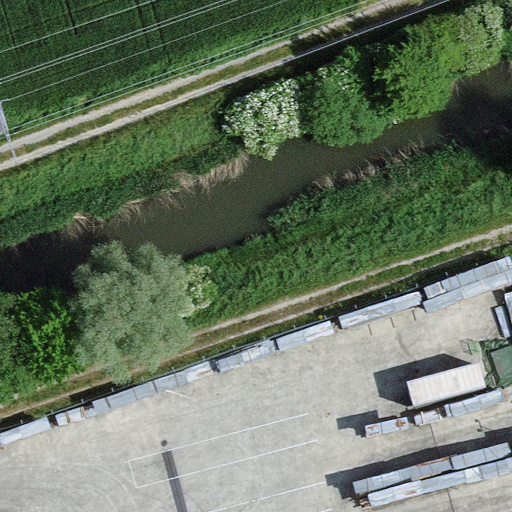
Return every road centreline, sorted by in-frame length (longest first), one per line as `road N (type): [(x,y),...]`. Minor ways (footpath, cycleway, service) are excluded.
road 1 (track): [(511,244),(0,427)]
road 2 (track): [(424,0),(0,149)]
